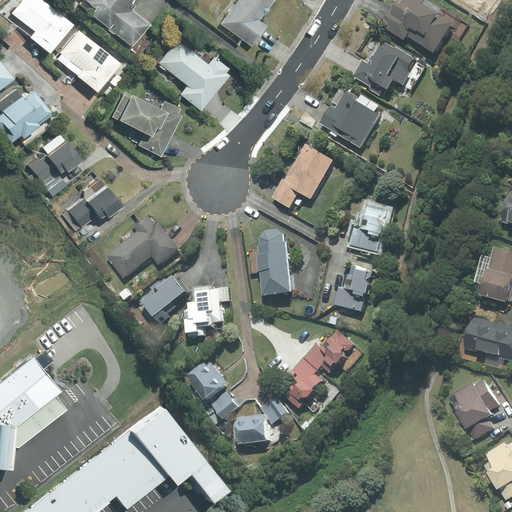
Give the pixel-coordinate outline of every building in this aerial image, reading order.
[(73,23),(43,0),(21,0),(11,13),(33,30),(29,36),(49,52),(73,23)] [(131,0),(86,0),(96,7),(90,13),(131,45),(149,23),(124,4),(127,0),(129,0),(131,1),(131,0)] [(273,0),(237,0),(221,23),(251,46),(267,25),(260,20),(259,20),(263,15),(264,15),(269,8),(268,7),(273,0)] [(429,0),(409,0),(408,3),(405,2),(401,9),(400,9),(397,7),(385,26),(410,41),(413,36),(441,54),(460,23),(448,15),(448,14),(429,2),(429,0)] [(120,62),(79,30),(61,53),(69,59),(65,65),(76,74),(97,91),(97,90),(102,94),(111,83),(106,79),(120,62)] [(208,63),(177,39),(158,63),(186,85),(180,93),(201,110),(230,74),(226,72),(229,68),(214,56),(208,63)] [(366,60),(358,77),(376,86),(374,90),(387,97),(392,87),(400,91),(403,85),(415,92),(429,65),(384,41),(373,63),(366,60)] [(0,87),(14,77),(0,60),(0,87)] [(37,121),(51,110),(33,89),(23,96),(22,94),(2,110),(3,111),(0,113),(0,128),(10,141),(20,134),(23,137),(39,124),(37,121)] [(161,107),(131,93),(131,94),(124,90),(111,116),(125,123),(125,122),(144,131),(138,144),(161,156),(184,109),(164,100),(161,107)] [(335,105),(324,123),(366,148),(386,114),(362,100),(363,97),(350,90),(340,108),(335,105)] [(38,157),(27,165),(50,197),(67,185),(57,171),(60,171),(64,168),(66,171),(82,159),(66,138),(64,140),(59,133),(42,146),(47,153),(39,159),(38,157)] [(340,160),(310,143),(289,180),(286,179),(276,197),(295,208),(305,192),(317,199),(340,160)] [(121,202),(107,183),(86,200),(83,197),(68,209),(81,226),(98,213),(99,214),(104,211),(106,214),(121,202)] [(358,227),(354,243),(385,249),(387,236),(391,237),(396,211),(371,206),(367,228),(358,227)] [(160,225),(150,213),(136,224),(142,232),(111,255),(128,278),(157,256),(164,265),(184,250),(163,222),(160,225)] [(263,244),(261,244),(268,296),(299,292),(292,240),(289,240),(289,239),(289,238),(288,237),(288,236),(287,235),(287,234),(286,233),(285,232),(284,231),(283,231),(282,230),(281,230),(280,229),(279,229),(278,229),(276,229),(275,229),(274,229),(273,230),(272,230),(271,230),(270,231),(269,232),(268,232),(267,233),(266,234),(265,235),(265,236),(264,237),(264,238),(264,239),(263,240),(263,242),(263,243),(263,244)] [(511,251),(498,248),(485,297),(511,303),(511,251)] [(377,271),(356,265),(350,287),(342,285),(338,304),(372,313),(379,282),(375,281),(377,271)] [(195,291),(179,273),(146,302),(162,320),(195,291)] [(232,287),(204,290),(205,300),(196,301),(197,309),(191,310),(195,337),(204,336),(203,330),(226,327),(223,303),(234,302),(232,287)] [(495,367),(498,358),(511,361),(511,325),(477,316),(468,350),(486,355),(484,364),(495,367)] [(288,394),(318,420),(343,391),(331,380),(329,382),(321,374),(328,365),(336,372),(344,363),(346,364),(354,354),(353,353),(360,344),(343,329),(327,348),(322,343),(298,371),(303,376),(288,394)] [(385,338),(370,338),(369,348),(385,348),(385,338)] [(59,386),(32,353),(0,378),(0,463),(11,465),(13,444),(18,445),(65,407),(52,392),(59,386)] [(191,378),(226,419),(243,405),(228,388),(233,384),(213,360),(191,378)] [(452,397),(479,440),(498,428),(492,419),(500,414),(497,409),(504,405),(488,380),(480,385),(478,382),(452,397)] [(270,416),(243,417),(244,443),(275,441),(274,422),(276,424),(293,411),(280,394),(263,407),(270,416)] [(27,511),(88,511),(115,491),(125,505),(167,472),(174,480),(188,469),(210,497),(227,484),(164,405),(27,511)] [(511,444),(511,445),(509,443),(491,453),(496,461),(489,465),(494,474),(495,474),(498,479),(498,480),(510,500),(511,499),(511,444)]
